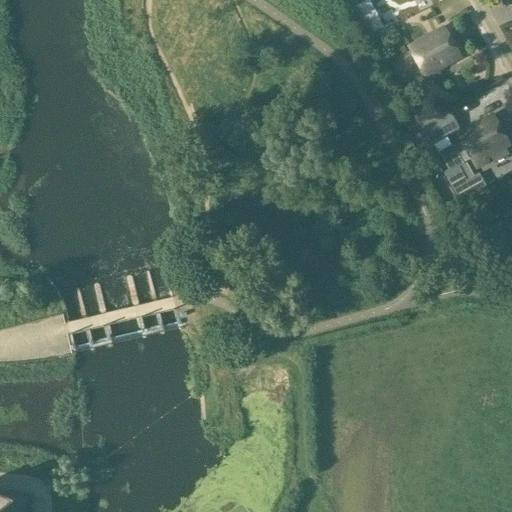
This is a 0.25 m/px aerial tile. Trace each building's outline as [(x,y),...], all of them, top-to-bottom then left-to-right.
[(372,0),(367,0),(356,6),(369,32),(384,24),(372,0)] [(410,48),(416,59),(427,79),(437,73),(436,69),(458,57),(443,30),(410,48)] [(429,147),(460,130),(449,109),(418,126),(429,147)] [(492,118),(459,136),(476,167),(487,161),(485,157),(508,145),(492,118)] [(0,511),(0,510),(11,501),(6,498),(0,496),(0,511)]
